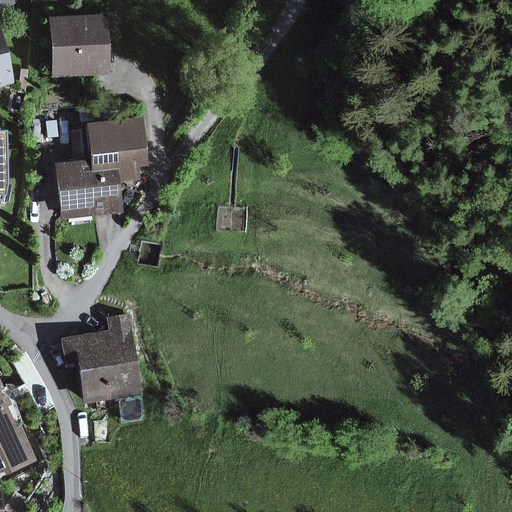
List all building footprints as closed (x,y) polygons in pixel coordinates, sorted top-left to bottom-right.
[(112,72),(108,12),(50,16),(54,76),(112,72)] [(0,100),(5,100),(2,84),(14,81),(0,21),(0,100)] [(126,209),(123,180),(143,178),(141,164),(152,163),(147,114),(82,121),(86,159),(56,162),(61,215),(126,209)] [(7,128),(0,128),(0,198),(4,199),(8,182),(7,128)] [(137,323),(135,323),(134,309),(109,311),(110,327),(74,332),(64,334),(68,358),(77,356),(83,399),(146,390),(137,323)] [(0,404),(7,401),(12,399),(0,373),(0,404)] [(17,422),(7,401),(0,404),(0,472),(38,457),(22,419),(17,422)] [(18,492),(12,504),(21,510),(28,497),(18,492)]
